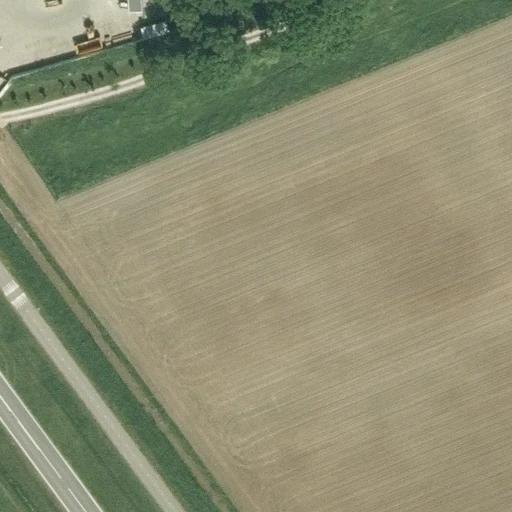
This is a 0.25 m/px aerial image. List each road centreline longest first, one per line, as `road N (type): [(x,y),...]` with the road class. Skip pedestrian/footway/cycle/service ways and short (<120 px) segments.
road 1 (track): [(336,0),(98,93),(0,119)]
road 2 (unclassified): [(85,511),(0,396)]
